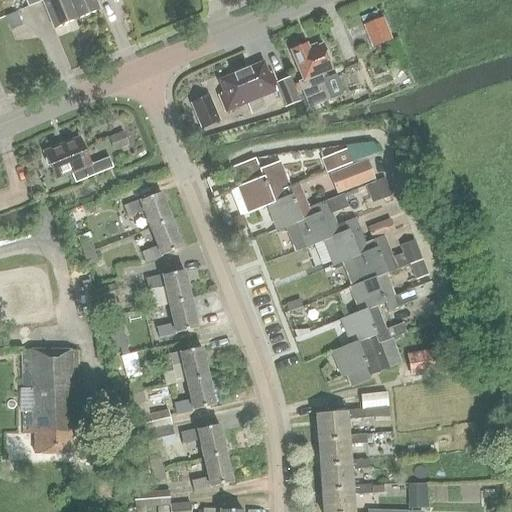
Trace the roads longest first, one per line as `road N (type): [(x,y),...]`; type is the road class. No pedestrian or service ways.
road 1 (residential): [(276,511),(267,412),(246,343),(141,71)]
road 2 (unknown): [(186,189),(256,147),(384,138),(454,314)]
road 3 (tertiary): [(141,71),(313,0)]
road 4 (tertiary): [(0,128),(141,71)]
